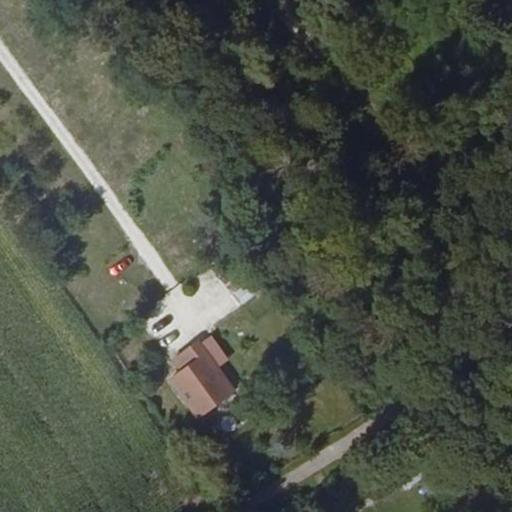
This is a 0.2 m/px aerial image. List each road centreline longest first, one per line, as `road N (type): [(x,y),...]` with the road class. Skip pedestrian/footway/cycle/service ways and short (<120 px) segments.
road 1 (track): [(511,304),(220,511)]
road 2 (track): [(172,298),(66,167),(0,66)]
